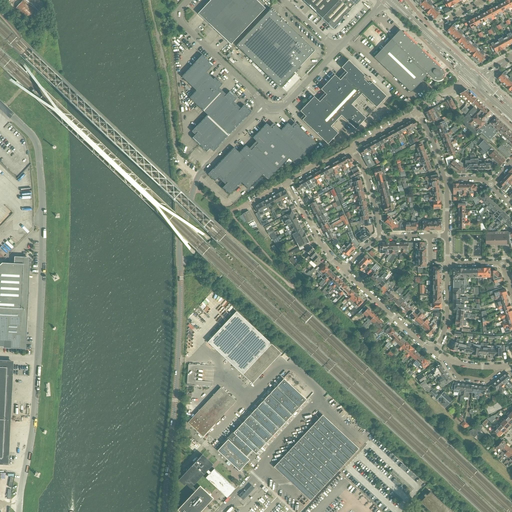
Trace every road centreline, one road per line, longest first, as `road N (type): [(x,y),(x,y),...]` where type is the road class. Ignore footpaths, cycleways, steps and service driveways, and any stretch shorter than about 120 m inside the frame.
road 1 (unclassified): [(163,511),(178,361),(179,242),(197,176),(265,104)]
road 2 (residential): [(18,511),(37,358),(39,154),(0,104)]
road 3 (unclassified): [(265,104),(182,25),(177,16),(187,0)]
road 4 (residential): [(433,352),(343,269)]
